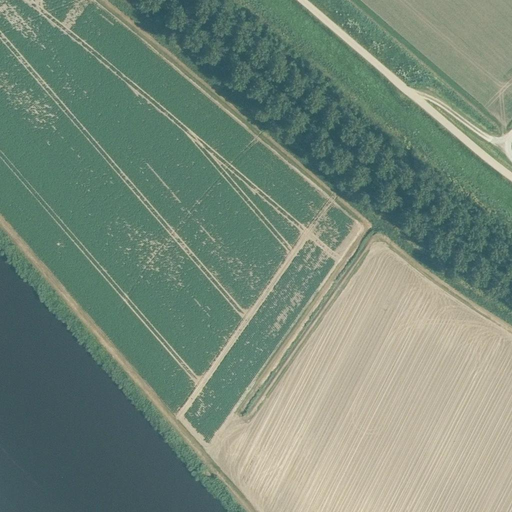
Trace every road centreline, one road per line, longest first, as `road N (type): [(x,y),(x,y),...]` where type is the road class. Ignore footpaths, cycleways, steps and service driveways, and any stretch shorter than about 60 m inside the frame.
road 1 (unclassified): [(406,91),(299,0)]
road 2 (unclassified): [(511,180),(406,91)]
